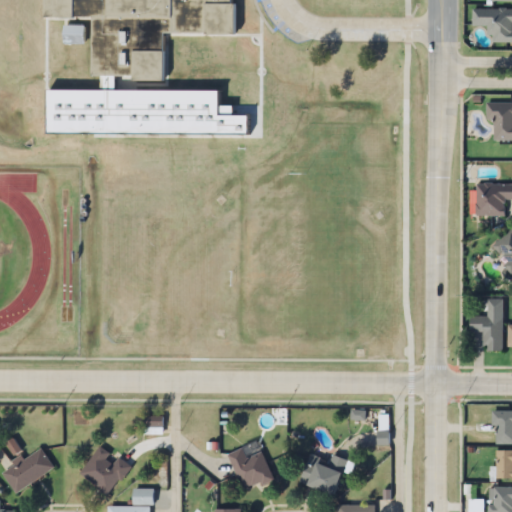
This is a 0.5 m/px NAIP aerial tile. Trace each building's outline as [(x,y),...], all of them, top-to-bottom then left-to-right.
[(237,35),(237,0),(47,0),(47,19),(95,19),(94,79),(168,80),(169,34),(237,35)] [(489,43),(511,43),(511,9),(471,9),(471,26),(489,26),(489,43)] [(511,104),(486,104),(486,121),(494,121),(494,142),(511,142),(511,104)] [(504,216),(504,199),(511,199),(511,183),(475,183),(475,216),(504,216)] [(511,224),(490,249),(511,269),(511,224)] [(502,299),(487,299),(487,317),(470,316),(470,331),(483,331),(483,350),(502,351),(502,299)] [(511,410),(494,410),(494,443),(511,443),(511,410)] [(145,417),(144,426),(164,427),(164,418),(145,417)] [(80,475),(111,495),(131,466),(114,455),(100,445),(80,475)] [(25,460),(22,456),(1,470),(17,493),(54,467),(41,448),(25,460)] [(247,458),(242,448),(228,454),(244,491),(274,478),(262,451),(247,458)] [(511,450),(497,450),(497,482),(511,482),(511,450)] [(300,483),(338,495),(347,467),(349,468),(351,461),(332,454),(330,461),(310,454),(300,483)] [(489,511),(511,511),(511,487),(489,487),(489,511)] [(108,511),(152,511),(152,488),(134,488),(133,506),(108,506),(108,511)] [(483,511),(484,500),(470,500),(469,511),(483,511)]
